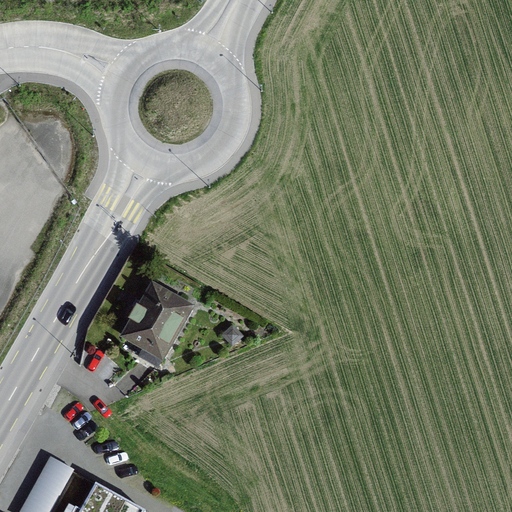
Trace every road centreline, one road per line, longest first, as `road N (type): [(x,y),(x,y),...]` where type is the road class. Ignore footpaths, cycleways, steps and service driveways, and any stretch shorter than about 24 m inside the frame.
road 1 (secondary): [(108,233),(0,423)]
road 2 (secondary): [(170,168),(200,164),(233,133),(239,103),(230,74)]
road 3 (unclassified): [(121,76),(52,46),(0,45)]
